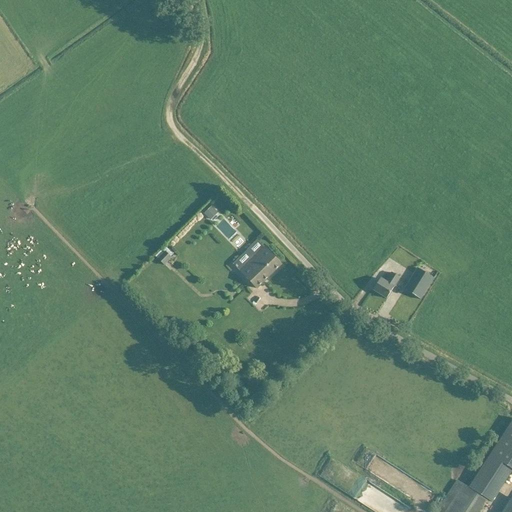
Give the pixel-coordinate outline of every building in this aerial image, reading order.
[(211,206),(204,213),(210,220),(218,212),(211,206)] [(254,256),(239,270),(257,288),(274,271),(282,264),(264,246),(263,246),(257,240),(248,249),(254,256)] [(172,258),(171,257),(165,252),(158,259),(165,266),(172,258)] [(421,299),(426,291),(434,278),(418,268),(410,281),(404,289),(421,299)] [(387,298),(392,290),(394,287),(400,278),(392,273),(386,282),(381,279),(374,290),(387,298)] [(511,422),(469,488),(488,500),(492,503),(511,471),(511,422)] [(365,456),(373,463),(378,457),(370,449),(365,456)] [(469,488),(458,480),(437,511),(480,511),(488,500),(469,488)] [(511,511),(511,497),(502,511),(511,511)]
